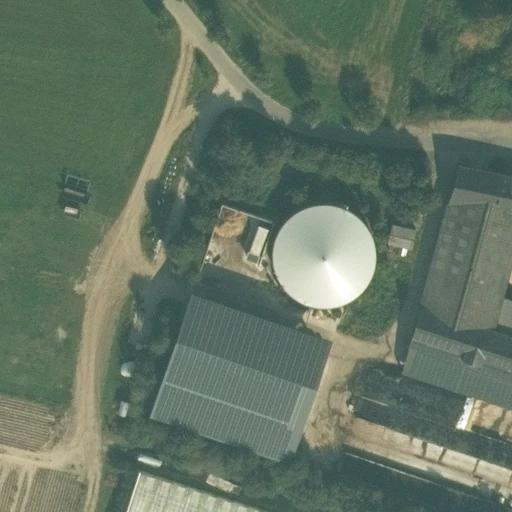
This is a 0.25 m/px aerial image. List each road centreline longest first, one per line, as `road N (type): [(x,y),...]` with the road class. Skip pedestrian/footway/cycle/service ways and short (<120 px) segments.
road 1 (track): [(240,83),(160,277),(94,511)]
road 2 (unclassified): [(511,147),(284,129),(169,0)]
